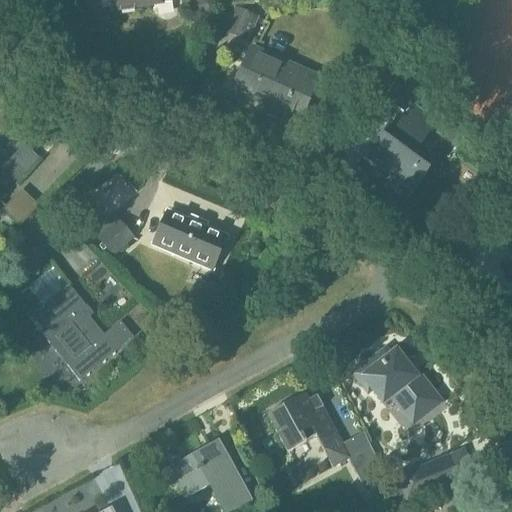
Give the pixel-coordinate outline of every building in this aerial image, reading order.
[(173,4),(172,0),(111,0),(114,12),(120,11),(121,15),(135,12),(134,9),(173,4)] [(258,18),(234,8),(223,33),(248,44),(258,18)] [(300,127),(321,78),(253,48),(231,97),(263,111),(265,105),(277,110),(275,116),(300,127)] [(415,83),(402,73),(390,64),(372,88),(397,107),(415,83)] [(356,66),(344,91),(355,96),(368,71),(356,66)] [(381,134),(363,158),(375,167),(377,165),(412,192),(425,175),(429,171),(434,164),(428,160),(427,159),(416,151),(431,131),(437,123),(414,106),(408,114),(399,125),(391,120),(381,134)] [(0,186),(19,178),(39,159),(25,145),(11,160),(13,165),(0,170),(0,186)] [(21,226),(39,207),(22,192),(4,211),(21,226)] [(168,212),(154,245),(213,270),(227,237),(168,212)] [(114,214),(94,232),(114,255),(134,237),(114,214)] [(39,276),(43,250),(20,246),(16,272),(39,276)] [(70,286),(29,319),(80,382),(134,338),(121,323),(104,336),(90,318),(91,317),(84,309),(86,307),(70,286)] [(426,412),(438,403),(415,374),(412,377),(395,355),(390,359),(385,353),(356,376),(368,391),(372,388),(383,403),(391,396),(406,415),(420,404),(426,412)] [(349,461),(350,460),(320,402),(311,407),(306,396),(269,416),(289,454),(318,439),(333,469),(348,461),(349,461)] [(224,511),(232,511),(251,502),(230,463),(224,466),(213,446),(171,469),(187,499),(210,486),(224,511)] [(349,461),(348,461),(365,494),(387,482),(370,450),(350,460),(349,461)] [(451,482),(443,461),(399,479),(400,482),(393,484),(399,498),(405,495),(407,500),(451,482)]
